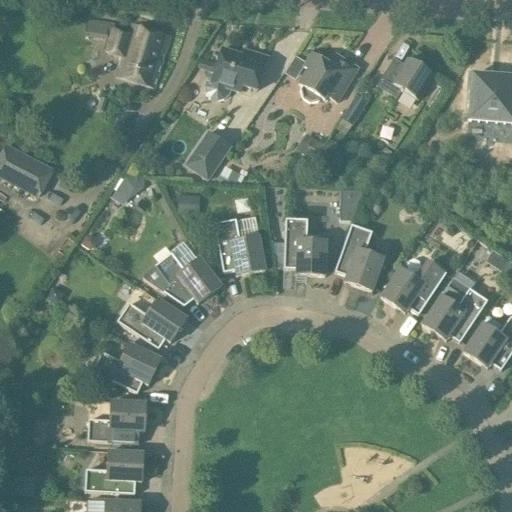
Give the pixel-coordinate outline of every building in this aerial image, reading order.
[(114,32),(107,55),(123,59),(118,80),(155,91),(170,39),(133,26),(130,36),(114,32)] [(250,60),(221,51),(211,84),(206,82),(204,88),(206,95),(210,100),(217,102),(223,101),(228,97),(230,92),(240,95),(242,88),(256,93),(267,59),(252,54),(250,60)] [(307,71),(298,86),(302,89),(300,92),(302,100),(310,105),(318,103),(319,100),(324,101),(326,98),(336,104),(358,70),(336,56),(329,67),(311,55),(303,68),(307,71)] [(393,60),(376,88),(396,101),(401,93),(417,103),(433,77),(407,61),(404,67),(393,60)] [(511,80),(472,77),(468,123),(511,126),(511,80)] [(208,134),(185,167),(207,182),(230,149),(208,134)] [(8,149),(0,163),(0,178),(40,200),(54,174),(8,149)] [(123,176),(113,199),(129,206),(139,183),(123,176)] [(351,224),(362,194),(340,193),(339,224),(351,224)] [(305,223),(283,222),(282,257),(271,256),(273,272),(294,273),(294,279),(323,280),(324,245),(305,244),(305,223)] [(234,223),(212,227),(221,277),(233,274),(234,280),(263,275),(257,241),(237,244),(234,223)] [(349,228),(333,275),(344,279),(342,285),(370,295),(381,262),(363,255),(370,235),(349,228)] [(84,241),(81,246),(82,250),(87,254),(92,253),(95,248),(94,243),(89,240),(84,241)] [(143,285),(182,311),(192,303),(196,308),(219,290),(198,263),(195,264),(188,255),(175,265),(169,258),(143,278),(142,279),(141,280),(141,281),(141,283),(142,283),(142,284),(143,285)] [(398,271),(379,300),(403,317),(406,311),(416,318),(444,277),(426,265),(414,282),(398,271)] [(511,266),(509,265),(502,276),(511,281),(511,279),(511,266)] [(451,281),(420,328),(444,344),(448,339),(458,346),(485,304),(451,281)] [(45,303),(55,309),(60,301),(59,297),(51,292),(45,303)] [(155,303),(145,320),(127,308),(115,327),(157,354),(163,344),(168,347),(185,323),(155,303)] [(497,337),(480,326),(461,355),(486,371),(489,366),(499,373),(511,353),(511,321),(508,319),(497,337)] [(128,348),(119,366),(100,357),(90,377),(136,398),(141,387),(146,390),(159,363),(128,348)] [(19,380),(27,396),(38,390),(30,375),(19,380)] [(110,406),(109,425),(87,424),(86,446),(136,449),(137,436),(143,437),(144,407),(110,406)] [(16,442),(34,442),(34,423),(15,423),(16,442)] [(107,456),(106,475),(85,474),(84,496),(134,499),(134,486),(140,487),(142,457),(107,456)] [(33,496),(34,477),(10,476),(9,495),(33,496)]
